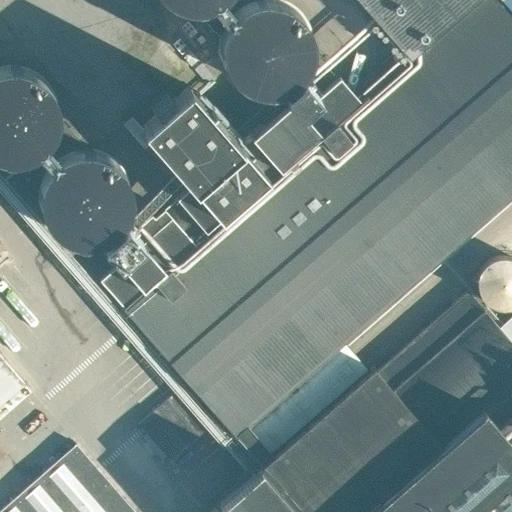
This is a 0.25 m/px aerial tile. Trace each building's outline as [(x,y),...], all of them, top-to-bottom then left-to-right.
[(119,261),(100,277),(126,307),(189,379),(138,424),(168,458),(181,447),(219,414),(239,437),(268,411),(511,196),(511,18),(495,0),(359,0),(390,34),(399,45),(386,56),(378,64),(389,77),(361,102),(339,77),(318,94),(303,77),(284,93),(291,101),(239,147),(188,86),(142,125),(193,184),(177,198),(179,200),(165,212),(164,210),(153,219),(151,216),(134,231),(126,222),(103,242),(119,261)] [(178,0),(182,2),(190,4),(195,5),(225,35),(224,41),(225,49),(227,57),(230,64),(235,70),(240,76),(246,80),(253,83),(261,85),(269,86),(276,85),(284,83),(291,80),(297,76),(303,70),(307,64),(311,57),(313,49),(313,41),(313,34),(311,26),(307,19),(303,13),(297,7),(291,3),(285,0),(178,0)] [(351,0),(324,0),(338,18),(355,5),(351,0)] [(15,156),(19,156),(44,187),(43,195),(44,203),(46,210),(50,217),(54,224),(60,229),(66,234),(73,237),(81,239),(89,240),(96,239),(104,237),(110,234),(116,230),(122,224),(126,218),(130,210),(132,203),(133,194),(132,186),(130,178),(126,171),(122,164),(116,159),(109,154),(102,150),(94,148),(92,148),(59,113),(59,111),(59,103),(57,95),(53,88),(49,81),(43,76),(36,71),(29,68),(22,66),(14,65),(6,66),(2,66),(0,64),(0,153),(0,154),(8,156),(15,156)] [(38,251),(17,223),(9,229),(30,258),(38,251)] [(493,299),(511,298),(511,254),(502,255),(503,265),(493,265),(493,299)] [(0,281),(0,318),(21,340),(41,321),(1,281),(0,281)] [(511,511),(511,337),(469,288),(261,465),(261,466),(208,511),(511,511)] [(0,405),(27,380),(0,351),(0,405)] [(128,413),(169,380),(160,369),(119,402),(128,413)] [(31,390),(16,396),(24,414),(39,407),(31,390)] [(60,456),(0,509),(0,511),(135,511),(76,443),(60,456)]
